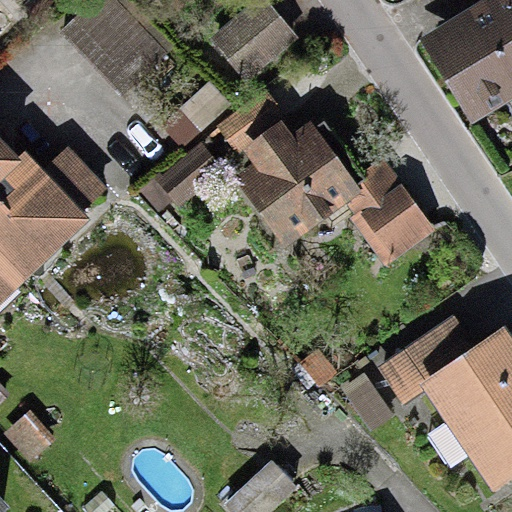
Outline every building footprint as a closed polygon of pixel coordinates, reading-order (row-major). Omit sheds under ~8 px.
[(258,0),(254,0),(206,39),(246,89),(297,47),(258,0)] [(511,0),(476,0),(423,30),(475,122),(511,100),(511,0)] [(314,118),(237,174),(288,244),(365,189),(314,118)] [(0,303),(85,220),(0,134),(0,303)] [(394,178),(348,210),(385,263),(432,231),(394,178)] [(449,311),(370,365),(418,435),(449,413),(502,490),(511,482),(511,332),(510,329),(476,352),(449,311)]
